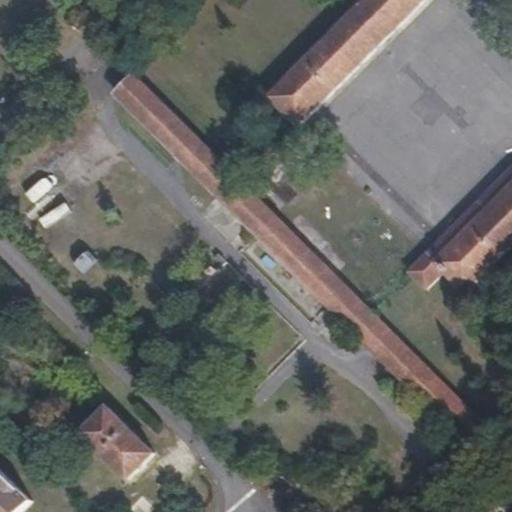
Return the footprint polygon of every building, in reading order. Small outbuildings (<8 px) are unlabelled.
[(362,0),(264,96),(294,127),(423,0),(362,0)] [(484,428),(131,73),(112,93),(166,148),(240,221),(252,233),(343,325),(465,447),(484,428)] [(28,192),(53,170),(45,161),(20,183),(28,192)] [(441,276),(460,296),(511,244),(511,164),(404,271),(425,292),(441,276)] [(27,202),(44,225),(52,219),(35,196),(27,202)] [(343,325),(252,233),(233,251),(324,342),(343,325)] [(222,260),(198,285),(271,358),(295,334),(222,260)] [(188,295),(163,319),(236,393),(261,368),(188,295)] [(104,408),(76,435),(123,483),(151,456),(104,408)] [(0,511),(15,511),(27,501),(0,474),(0,511)] [(118,511),(142,511),(145,509),(133,497),(118,511)]
